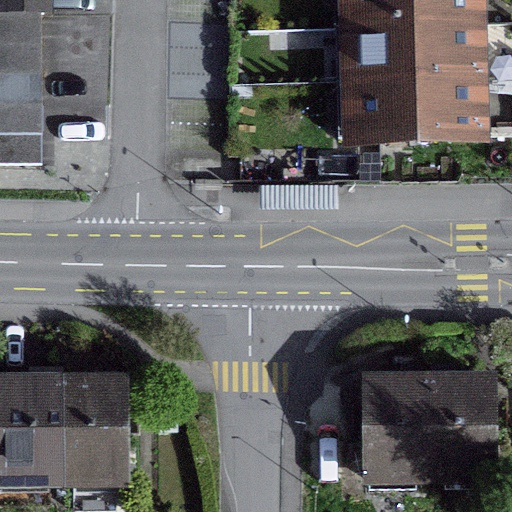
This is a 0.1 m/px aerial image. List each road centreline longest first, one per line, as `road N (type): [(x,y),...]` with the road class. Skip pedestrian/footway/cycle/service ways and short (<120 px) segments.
road 1 (secondary): [(511,266),(248,264)]
road 2 (secondary): [(248,264),(0,258)]
road 3 (residential): [(248,264),(253,511)]
